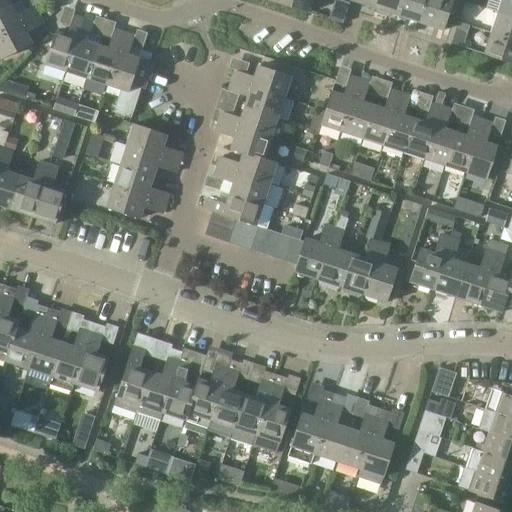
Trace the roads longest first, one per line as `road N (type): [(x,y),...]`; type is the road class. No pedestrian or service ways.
road 1 (residential): [(511,93),(473,91),(219,4),(158,18),(95,0)]
road 2 (residential): [(511,346),(339,345),(156,293)]
road 3 (residential): [(217,66),(197,126),(199,161),(156,293)]
road 4 (residential): [(156,293),(0,242)]
